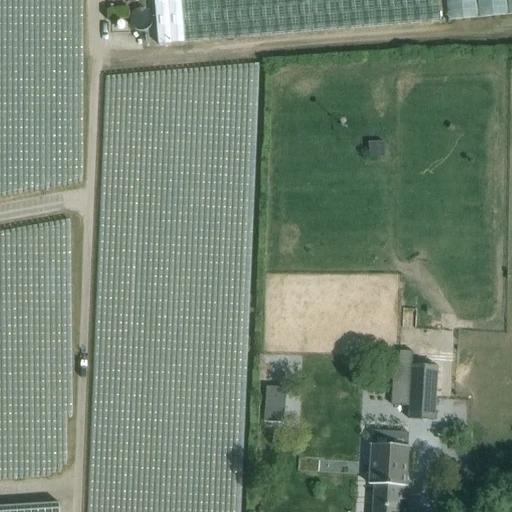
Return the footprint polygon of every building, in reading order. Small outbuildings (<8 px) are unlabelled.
[(441,22),(438,0),(154,0),(159,45),(441,22)] [(396,364),(395,380),(393,405),(409,406),(409,419),(434,420),(437,366),(396,364)] [(266,411),(265,423),(284,425),(285,412),(266,411)] [(406,500),(409,446),(410,432),(372,430),(369,486),(374,487),(372,511),(401,511),(402,499),(406,500)] [(304,463),(304,473),(342,474),(343,464),(304,463)]
